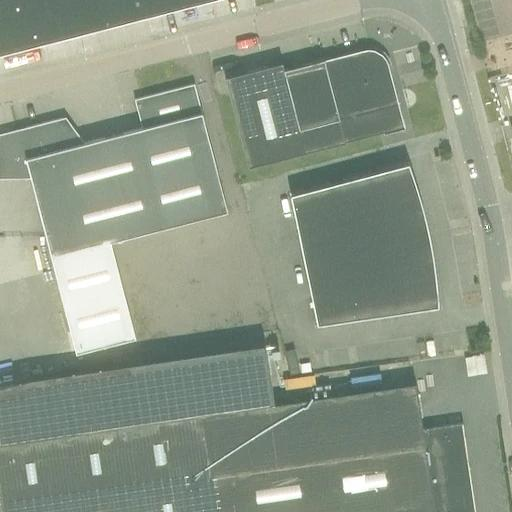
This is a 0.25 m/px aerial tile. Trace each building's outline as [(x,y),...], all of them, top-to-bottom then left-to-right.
[(0,0),(0,53),(208,0),(0,0)] [(404,127),(397,102),(387,64),(387,63),(385,60),(383,57),(381,55),(378,53),(375,51),(372,50),(368,50),(365,50),(362,51),(324,61),(324,60),(284,70),(282,62),(225,77),(249,167),(404,127)] [(0,178),(30,178),(50,257),(75,353),(135,337),(110,241),(226,211),(193,84),(134,99),(141,128),(84,143),(75,131),(71,132),(61,118),(25,127),(26,131),(19,132),(0,137),(0,178)] [(290,195),(317,324),(438,306),(437,292),(432,252),(428,233),(424,213),(412,175),(408,163),(290,195)] [(0,492),(2,511),(473,511),(461,424),(463,423),(463,422),(423,428),(416,382),(274,403),(265,344),(125,364),(32,378),(0,385),(0,492)] [(442,381),(422,383),(424,403),(444,401),(442,381)]
